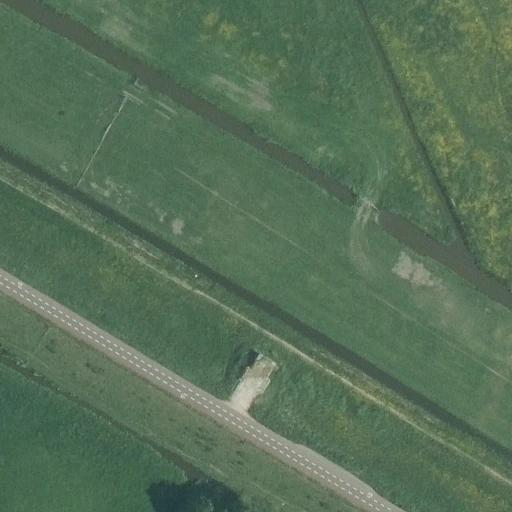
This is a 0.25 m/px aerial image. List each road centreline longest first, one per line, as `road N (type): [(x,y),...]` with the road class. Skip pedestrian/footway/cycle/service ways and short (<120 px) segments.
road 1 (tertiary): [(387,511),(0,279)]
road 2 (track): [(354,103),(381,170),(346,251),(511,385)]
